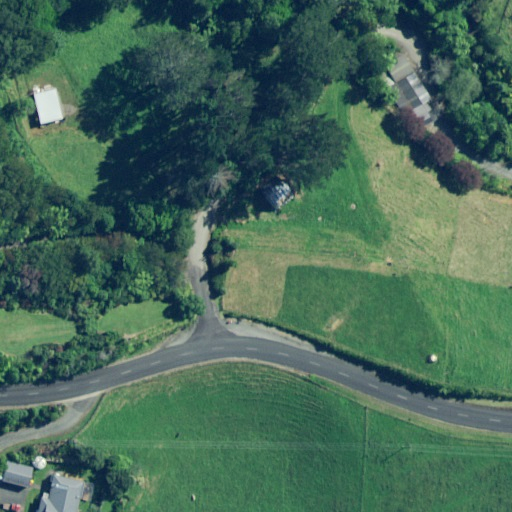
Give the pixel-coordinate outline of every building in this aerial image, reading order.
[(415,70),(406,58),(389,71),(399,83),(415,70)] [(435,101),(421,74),(392,90),(397,99),(414,130),(437,117),(430,104),(435,101)] [(43,455),(31,461),(36,471),(48,465),(43,455)] [(34,470),(10,464),(5,483),(30,489),(34,470)] [(77,511),(84,483),(55,477),(50,496),(43,495),(39,511),(77,511)]
